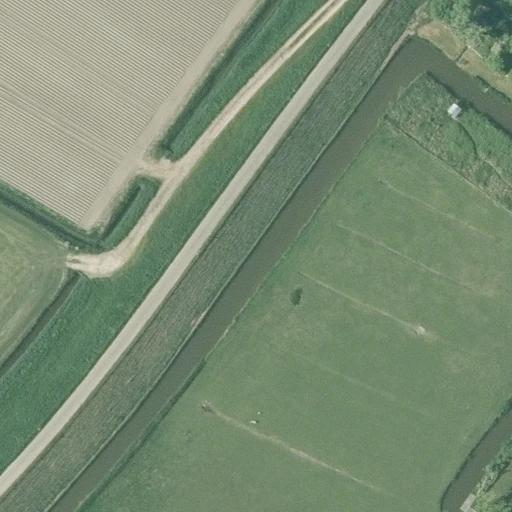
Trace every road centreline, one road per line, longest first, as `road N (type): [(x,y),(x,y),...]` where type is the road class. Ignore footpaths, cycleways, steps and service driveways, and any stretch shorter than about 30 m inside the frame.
road 1 (unclassified): [(372,0),(133,323),(0,482)]
road 2 (track): [(57,264),(110,260),(195,143),(334,0)]
